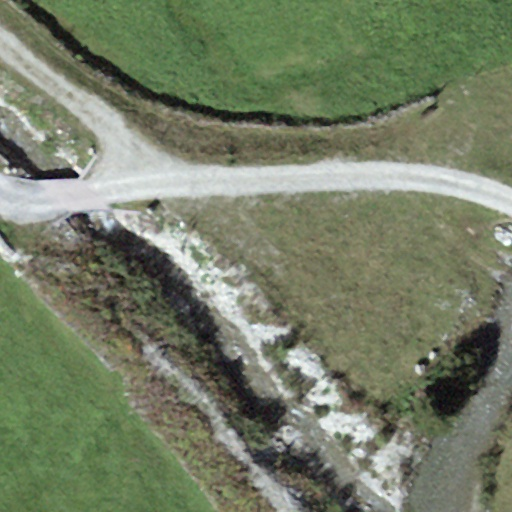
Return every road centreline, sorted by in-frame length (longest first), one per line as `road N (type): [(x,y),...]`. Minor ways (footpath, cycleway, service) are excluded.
road 1 (track): [(511,204),(470,186),(368,172),(173,176)]
road 2 (track): [(0,25),(108,128),(173,176)]
road 3 (track): [(173,176),(45,197),(0,191)]
